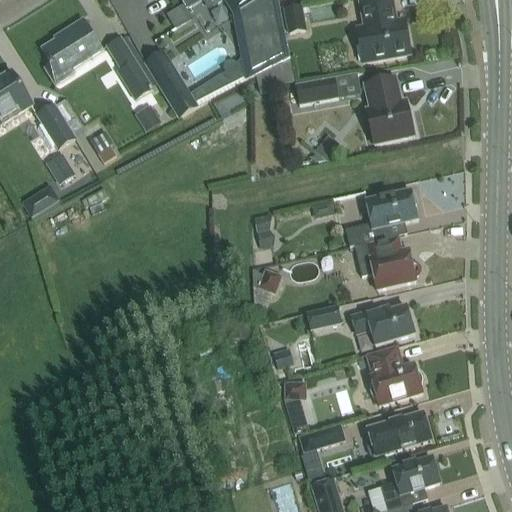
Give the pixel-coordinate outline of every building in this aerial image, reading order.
[(235,17),(255,5),(252,0),(180,0),(187,10),(202,1),(209,12),(225,2),(234,17),(235,17)] [(263,0),(255,5),(235,17),(247,82),(255,78),(284,62),(290,59),(278,0),(263,0)] [(363,66),(391,61),(411,57),(404,23),(394,25),(393,17),(394,16),(391,0),(359,0),(365,30),(357,32),(363,66)] [(306,34),(301,8),(283,11),(288,38),(306,34)] [(85,25),(42,52),(50,64),(48,65),(50,69),(45,72),(55,87),(73,75),(71,72),(102,53),(85,25)] [(153,92),(131,58),(121,41),(107,50),(121,72),(117,74),(136,103),(153,92)] [(284,62),(255,78),(260,96),(287,91),(286,85),(295,83),(290,59),(284,62)] [(0,127),(0,128),(33,108),(11,74),(0,80),(0,127)] [(339,101),(335,81),(296,89),(300,109),(339,101)] [(374,148),(395,144),(414,139),(406,104),(401,105),(396,81),(364,88),(370,112),(366,113),(374,148)] [(199,91),(189,97),(194,106),(205,100),(199,91)] [(63,104),(55,109),(69,132),(73,139),(82,133),(63,104)] [(69,132),(54,108),(37,119),(59,153),(76,142),(73,139),(69,132)] [(154,115),(139,125),(145,135),(160,126),(154,115)] [(116,159),(110,149),(112,148),(104,136),(89,145),(103,167),(116,159)] [(323,145),(315,155),(329,166),(337,156),(323,145)] [(67,164),(51,173),(60,187),(75,178),(67,164)] [(50,190),(23,207),(32,221),(59,204),(50,190)] [(417,223),(414,208),(417,206),(414,194),(411,194),(366,204),(371,227),(346,233),(350,251),(355,249),(391,241),(388,230),(417,223)] [(444,226),(421,225),(420,244),(444,245),(444,226)] [(269,234),(257,237),(261,253),(273,250),(274,241),(269,234)] [(399,239),(391,241),(355,249),(362,280),(374,278),(377,294),(416,285),(409,252),(402,254),(399,240),(400,240),(399,239)] [(346,249),(332,253),(336,266),(349,262),(346,249)] [(263,277),(252,273),(253,288),(258,290),(258,291),(272,296),(275,297),(281,279),(264,273),(263,277)] [(371,334),(376,349),(415,338),(406,310),(387,315),(386,311),(389,311),(389,309),(352,320),(357,338),(371,334)] [(341,328),(337,310),(307,316),(312,334),(341,328)] [(232,326),(230,341),(248,343),(250,329),(232,326)] [(377,356),(367,358),(374,379),(371,380),(374,391),(372,391),(371,392),(371,396),(371,399),(375,405),(378,404),(379,409),(403,402),(422,396),(420,390),(423,389),(423,383),(422,378),(420,374),(417,370),(415,371),(414,368),(399,372),(398,367),(401,366),(396,350),(377,356)] [(285,353),(273,357),(277,373),(290,369),(285,353)] [(306,386),(284,385),(284,403),(306,403),(306,386)] [(368,432),(371,445),(369,446),(367,450),(369,459),(373,461),(432,444),(423,416),(368,432)] [(299,441),(304,457),(346,445),(341,428),(299,441)] [(227,459),(220,437),(209,441),(216,463),(227,459)] [(431,460),(412,466),(393,472),(397,485),(381,490),(387,511),(396,511),(413,507),(409,496),(439,487),(431,460)] [(301,474),(294,476),(296,483),(303,481),(301,474)] [(312,490),(318,511),(342,511),(334,483),(312,490)]
